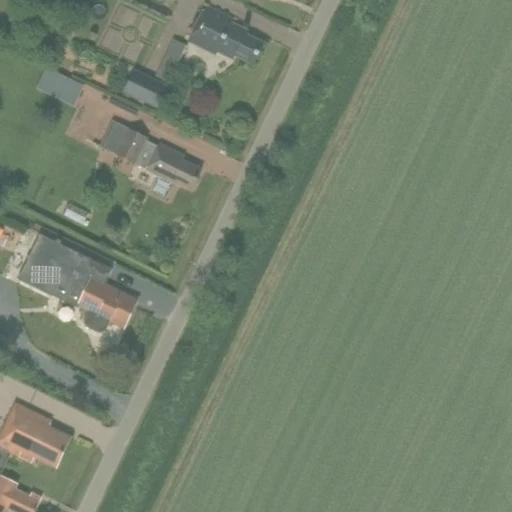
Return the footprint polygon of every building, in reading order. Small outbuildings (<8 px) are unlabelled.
[(247,32),(230,23),(232,20),(205,7),(188,41),(215,54),(218,47),(253,64),(263,44),(245,35),(247,32)] [(178,39),(165,77),(179,82),(192,44),(178,39)] [(46,68),(36,88),(57,98),(67,78),(46,68)] [(147,138),(116,122),(103,149),(134,164),(135,163),(146,169),(146,170),(176,185),(178,182),(192,189),(201,170),(182,160),(184,156),(159,144),(157,147),(145,141),(147,138)] [(29,256),(18,279),(50,295),(57,281),(84,294),(78,306),(89,312),(84,321),(86,326),(99,333),(104,331),(109,321),(123,328),(136,304),(123,297),(125,294),(105,284),(112,270),(54,241),(39,234),(29,256)] [(56,468),(70,437),(48,426),(51,421),(16,404),(0,436),(0,447),(31,463),(34,457),(56,468)] [(33,511),(39,502),(14,489),(16,484),(1,477),(0,479),(0,511),(2,511),(5,508),(14,511),(33,511)]
